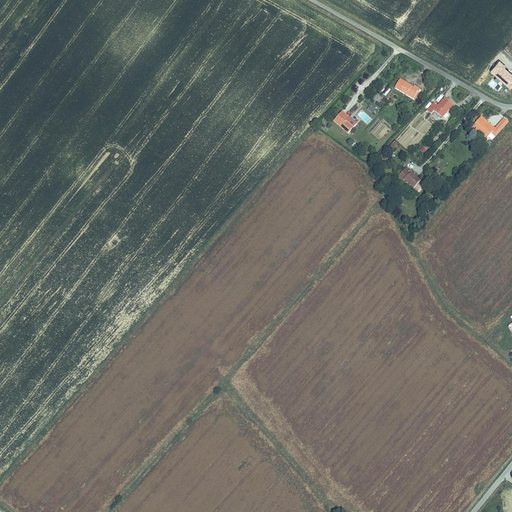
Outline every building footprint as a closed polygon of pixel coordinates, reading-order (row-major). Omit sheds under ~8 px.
[(489,70),(509,88),(511,84),(511,72),(498,60),(489,70)] [(411,87),(411,86),(399,79),(394,87),(413,98),(417,91),(411,87)] [(441,118),(452,105),(445,99),(437,107),(433,103),(426,111),(431,114),(433,112),(441,118)] [(372,113),(375,108),(370,104),(367,108),(372,113)] [(346,120),(348,118),(341,112),(333,121),(348,134),(358,123),(351,118),(349,121),(350,122),(349,123),(346,120)] [(474,127),(477,130),(485,137),(488,140),(492,135),(495,139),(502,132),(499,129),(496,132),(495,131),(481,119),(474,127)] [(504,121),(495,131),(496,132),(499,129),(502,132),(508,124),(504,121)] [(485,137),(477,130),(475,132),(483,138),(485,137)] [(413,189),(421,181),(411,173),(410,173),(406,170),(398,178),(402,181),(404,181),(413,189)]
